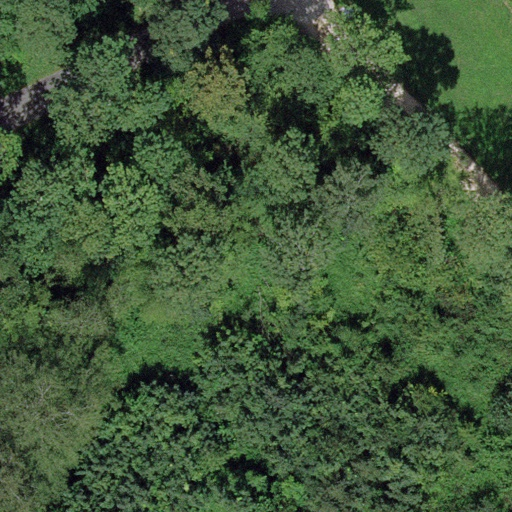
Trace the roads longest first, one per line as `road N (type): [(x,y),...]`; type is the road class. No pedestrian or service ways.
road 1 (track): [(304,0),(511,226)]
road 2 (unclassified): [(0,112),(226,0)]
